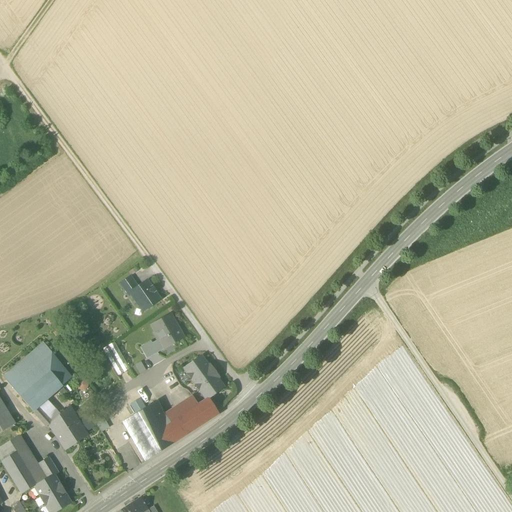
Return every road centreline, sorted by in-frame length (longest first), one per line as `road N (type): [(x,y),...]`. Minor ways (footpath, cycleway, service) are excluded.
road 1 (secondary): [(98,511),(253,401),(416,229),(511,151)]
road 2 (track): [(511,136),(491,132),(421,186),(239,383)]
road 3 (track): [(366,283),(511,497)]
road 4 (track): [(144,256),(0,61)]
